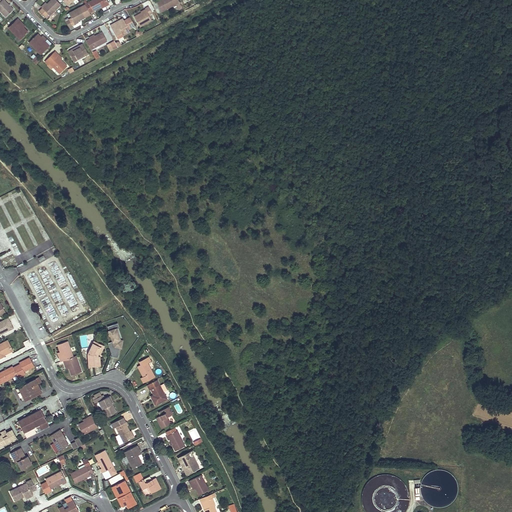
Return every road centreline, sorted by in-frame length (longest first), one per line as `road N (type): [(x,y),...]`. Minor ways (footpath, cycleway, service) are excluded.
road 1 (residential): [(180,496),(123,390),(108,382),(63,387),(3,280)]
road 2 (residential): [(32,0),(28,10),(63,38),(136,0)]
